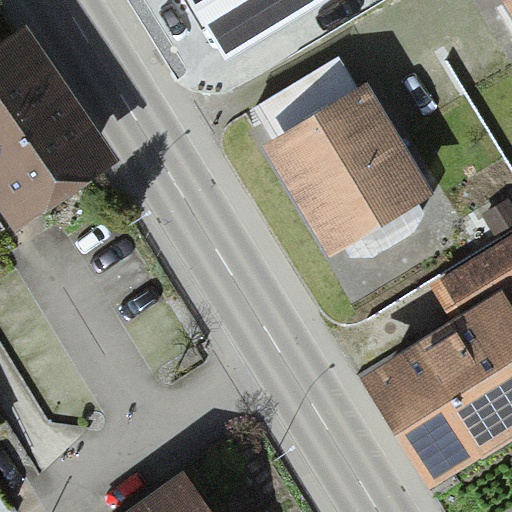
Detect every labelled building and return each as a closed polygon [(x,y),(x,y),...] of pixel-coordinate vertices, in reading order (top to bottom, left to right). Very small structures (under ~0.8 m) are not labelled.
[(189,0),(227,64),(333,0),(189,0)] [(0,58),(0,219),(18,245),(116,177),(22,43),(0,58)] [(262,161),(331,272),(433,209),(364,99),(262,161)] [(511,237),(440,282),(467,326),(496,308),(511,297),(511,237)] [(373,384),(428,472),(511,419),(511,332),(496,308),(467,326),(373,384)] [(205,511),(192,493),(165,511),(205,511)]
